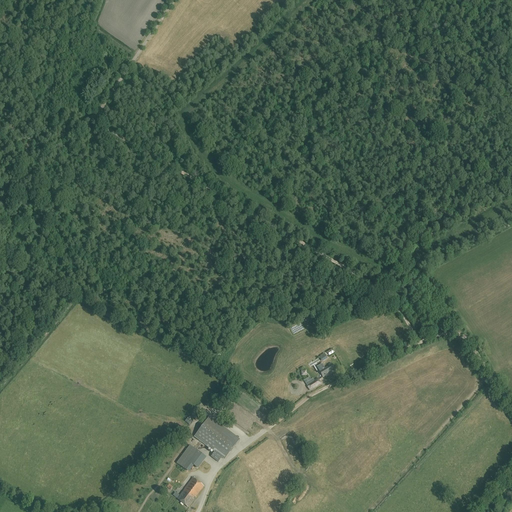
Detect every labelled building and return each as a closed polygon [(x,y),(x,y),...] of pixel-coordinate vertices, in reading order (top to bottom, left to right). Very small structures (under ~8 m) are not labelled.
[(327,373),(334,369),(332,364),(325,368),(324,367),(319,371),(323,377),(328,374),(327,373)] [(310,390),(321,384),(318,379),(314,381),(315,381),(307,386),(310,390)] [(208,418),(194,436),(214,452),(210,457),(217,462),(221,458),(224,460),(238,441),(208,418)] [(192,447),(185,459),(199,468),(207,457),(192,447)] [(195,497),(203,487),(192,478),(184,489),(177,499),(176,499),(176,500),(179,501),(184,505),(184,506),(187,507),(193,500),(192,499),(193,496),(195,497)]
